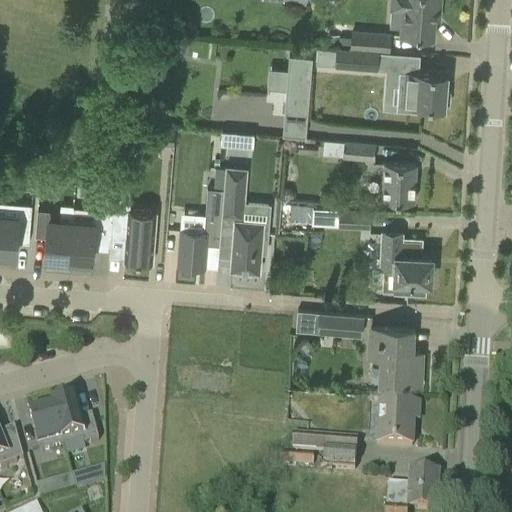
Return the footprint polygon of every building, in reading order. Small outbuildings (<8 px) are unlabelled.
[(390,0),(391,4),(402,5),(400,36),(433,38),(435,10),(439,10),(440,0),(390,0)] [(378,49),(388,49),(390,34),(352,32),(352,35),(339,34),(338,44),(338,46),(336,45),(335,46),(336,47),(336,48),(350,49),(350,47),(378,49)] [(338,44),(339,34),(328,34),(327,43),(338,44)] [(153,40),(151,56),(170,58),(172,43),(153,40)] [(334,66),(376,70),(378,49),(350,47),(350,49),(336,48),(336,47),(335,46),(335,49),(334,66)] [(312,56),(288,54),(283,117),(307,119),(312,56)] [(417,110),(417,105),(444,107),(445,104),(448,104),(449,91),(446,91),(447,75),(399,71),(396,109),(417,110)] [(175,127),(132,123),(131,141),(173,145),(175,127)] [(234,146),(235,131),(221,130),(220,144),(234,146)] [(236,163),(251,163),(252,137),(236,136),(236,163)] [(322,154),(375,158),(376,144),(323,139),(322,154)] [(381,199),(414,201),(416,163),(383,161),(381,199)] [(215,166),(213,188),(223,188),(225,167),(215,166)] [(266,241),(268,222),(241,220),(245,168),(225,167),(223,188),(219,244),(218,255),(232,256),(231,268),(239,269),(239,272),(250,273),(250,270),(259,271),(261,240),(266,241)] [(95,219),(112,220),(113,209),(115,178),(99,177),(95,219)] [(180,229),(177,264),(205,266),(207,243),(219,244),(223,188),(207,187),(204,231),(180,229)] [(310,224),(369,228),(370,211),(311,207),(310,224)] [(68,259),(71,221),(59,220),(60,211),(37,209),(35,236),(46,237),(45,257),(68,259)] [(112,220),(110,237),(126,238),(124,260),(135,261),(135,264),(147,265),(148,262),(152,262),(156,212),(113,209),(112,220)] [(28,242),(30,218),(18,217),(0,215),(0,253),(15,255),(16,241),(28,242)] [(92,261),(95,223),(71,221),(68,259),(92,261)] [(430,282),(431,257),(401,255),(402,232),(382,231),(380,268),(383,268),(382,288),(392,289),(392,291),(424,292),(425,281),(430,282)] [(319,311),(317,332),(361,335),(363,315),(319,311)] [(402,387),(407,387),(407,385),(419,386),(421,352),(413,352),(414,329),(394,328),(370,327),(368,355),(382,355),(380,384),(382,384),(402,385),(402,387)] [(344,382),(343,391),(357,391),(381,393),(382,384),(380,384),(357,383),(344,382)] [(74,400),(50,406),(51,408),(62,447),(83,441),(84,446),(98,442),(91,417),(80,420),(74,400)] [(377,446),(412,448),(413,422),(418,422),(419,406),(379,404),(377,446)] [(51,408),(29,414),(39,453),(62,447),(51,408)] [(0,469),(23,460),(14,429),(0,434),(0,469)] [(291,450),(323,452),(355,455),(356,441),(292,436),(291,450)] [(355,455),(323,452),(322,470),(354,472),(355,455)] [(387,507),(386,511),(407,511),(407,510),(436,511),(439,474),(419,473),(409,472),(408,486),(388,485),(387,507)] [(86,473),(71,477),(74,490),(89,486),(86,473)] [(53,482),(36,487),(40,500),(57,495),(53,482)]
